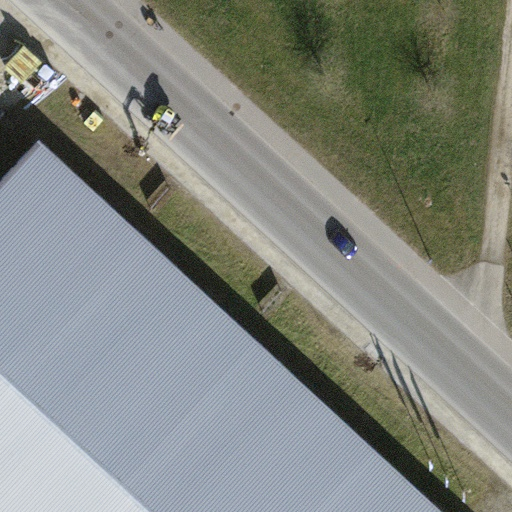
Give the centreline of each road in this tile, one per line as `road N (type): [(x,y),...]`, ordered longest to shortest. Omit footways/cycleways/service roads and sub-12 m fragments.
road 1 (secondary): [(511,418),(60,0)]
road 2 (track): [(511,100),(480,388)]
